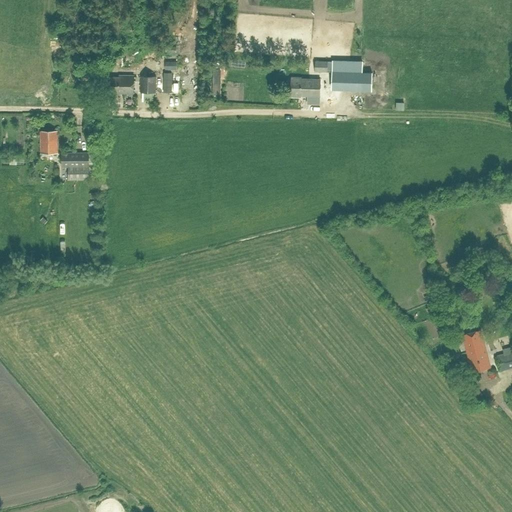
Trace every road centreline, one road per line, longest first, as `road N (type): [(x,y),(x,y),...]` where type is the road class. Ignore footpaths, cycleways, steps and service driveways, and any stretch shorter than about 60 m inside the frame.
road 1 (unclassified): [(0,109),(329,114)]
road 2 (track): [(329,114),(511,120)]
